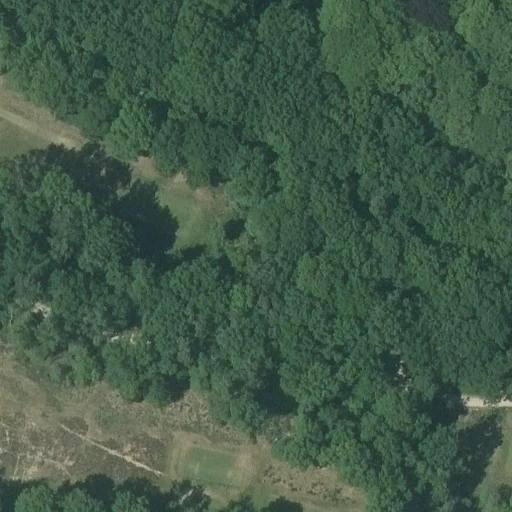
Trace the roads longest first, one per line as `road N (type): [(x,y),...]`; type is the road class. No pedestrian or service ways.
road 1 (track): [(407,407),(384,360),(341,343),(164,348),(51,320),(0,294)]
road 2 (track): [(511,292),(328,189),(352,171),(397,101),(490,69),(511,82)]
road 3 (track): [(0,12),(328,189)]
road 4 (track): [(209,511),(0,480)]
